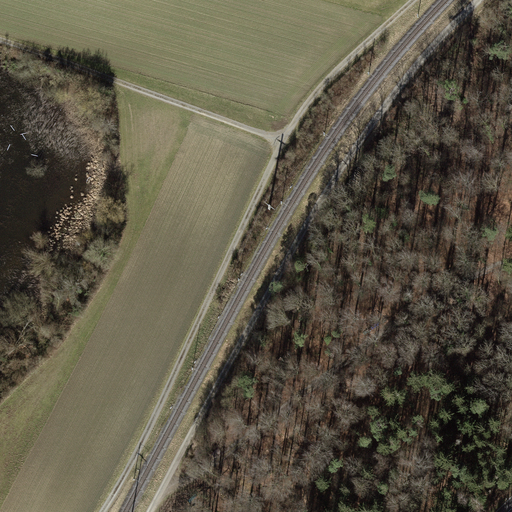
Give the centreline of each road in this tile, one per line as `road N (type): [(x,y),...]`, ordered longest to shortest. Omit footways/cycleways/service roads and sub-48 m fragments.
road 1 (track): [(103,511),(280,147),(313,97),(420,0)]
road 2 (track): [(154,511),(313,208),(383,102),(475,0)]
road 3 (track): [(511,264),(449,288),(374,336),(154,511)]
road 4 (track): [(280,147),(0,40)]
